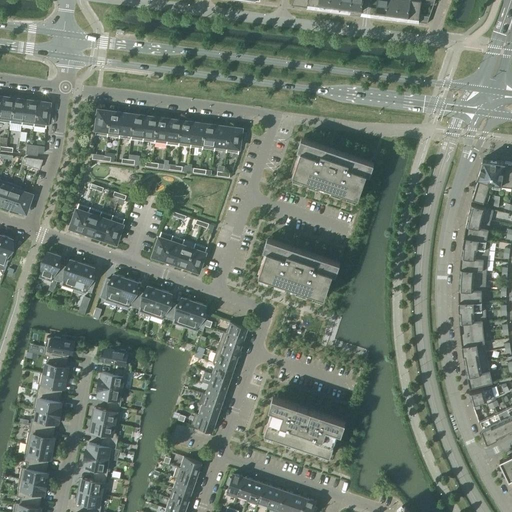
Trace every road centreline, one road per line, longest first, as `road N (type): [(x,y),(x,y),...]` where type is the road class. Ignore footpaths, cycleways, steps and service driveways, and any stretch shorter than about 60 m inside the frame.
road 1 (secondary): [(482,90),(67,36)]
road 2 (secondary): [(66,57),(478,110)]
road 3 (residential): [(65,88),(275,116),(216,293)]
road 4 (residential): [(476,135),(450,228),(443,299),(453,391),(480,461)]
road 5 (residential): [(216,293),(30,229)]
road 6 (residential): [(59,511),(87,347)]
road 7 (unclassified): [(278,20),(120,0)]
road 8 (residential): [(259,308),(265,314),(219,456)]
road 9 (unclassified): [(427,41),(278,20)]
road 10 (residential): [(65,88),(54,160),(30,229)]
road 11 (residential): [(337,496),(219,456)]
